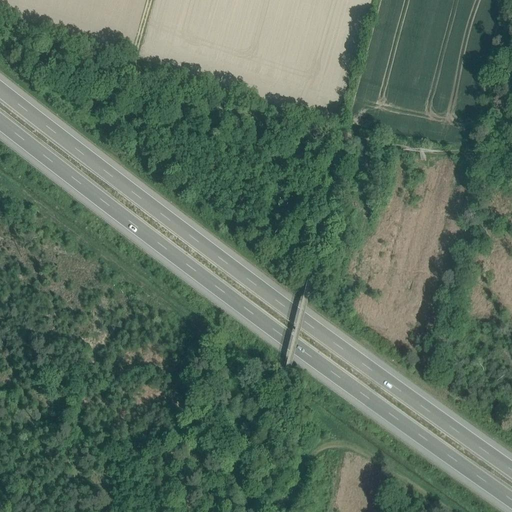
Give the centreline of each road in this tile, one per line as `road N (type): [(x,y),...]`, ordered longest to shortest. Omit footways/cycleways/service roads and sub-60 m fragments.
road 1 (motorway): [(511,470),(0,92)]
road 2 (motorway): [(0,124),(511,501)]
road 3 (track): [(150,0),(128,81),(312,133),(343,134)]
road 4 (track): [(257,511),(199,469),(0,403)]
road 5 (track): [(451,511),(363,449),(328,442),(306,458),(278,508),(260,511)]
road 6 (unknown): [(472,149),(430,152),(343,134)]
